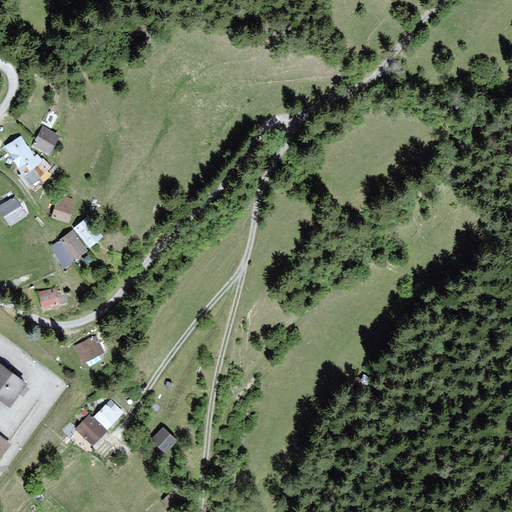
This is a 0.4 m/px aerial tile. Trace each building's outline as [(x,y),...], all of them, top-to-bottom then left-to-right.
[(61,134),(42,125),(32,145),(51,155),(61,134)] [(19,173),(34,188),(57,171),(19,134),(4,145),(19,173)] [(0,212),(9,227),(28,216),(14,192),(0,199),(0,212)] [(77,200),(58,194),(50,217),(69,224),(77,200)] [(91,216),(75,228),(90,248),(106,235),(91,216)] [(87,252),(71,229),(48,244),(63,268),(87,252)] [(58,310),(55,288),(38,291),(41,312),(58,310)] [(97,334),(74,346),(84,365),(107,353),(97,334)] [(0,399),(12,408),(30,380),(0,361),(0,399)] [(111,400),(94,417),(107,429),(124,412),(111,400)] [(106,431),(87,413),(74,427),(92,445),(106,431)] [(175,440),(163,429),(153,440),(165,451),(175,440)] [(0,461),(13,442),(0,433),(0,461)]
